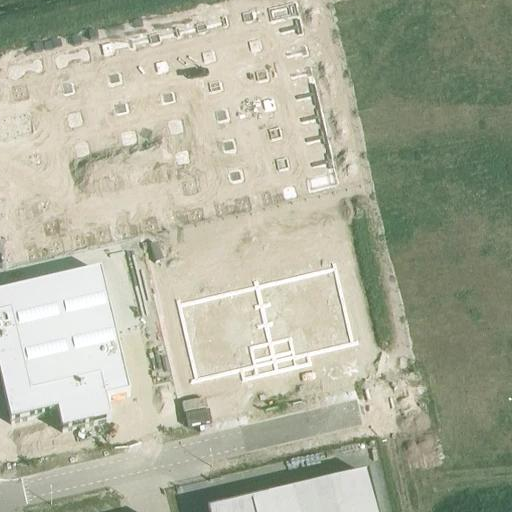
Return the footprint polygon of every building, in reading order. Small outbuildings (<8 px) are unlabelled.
[(295,3),(0,72),(0,168),(316,94),(295,3)] [(316,94),(0,168),(0,229),(8,262),(337,186),(316,94)] [(335,269),(256,288),(276,373),(310,365),(308,356),(352,345),(335,269)] [(0,381),(11,427),(57,416),(61,435),(110,423),(106,404),(129,399),(100,275),(0,298),(0,381)] [(256,288),(178,306),(195,382),(240,371),(243,381),(276,373),(256,288)] [(376,511),(368,476),(248,504),(249,509),(236,511),(376,511)]
